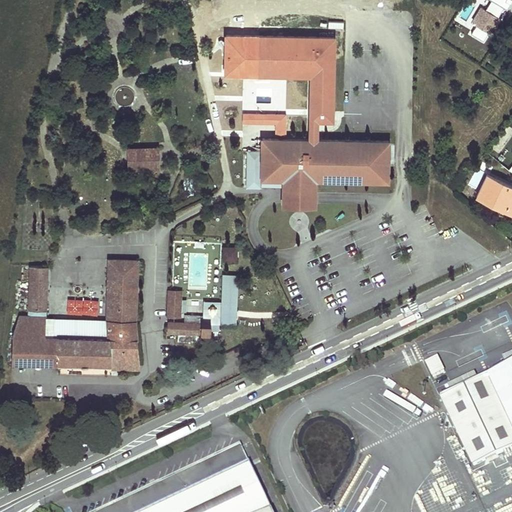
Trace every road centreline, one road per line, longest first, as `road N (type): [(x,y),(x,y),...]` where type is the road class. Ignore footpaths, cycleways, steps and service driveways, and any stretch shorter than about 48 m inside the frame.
road 1 (secondary): [(138,440),(511,266)]
road 2 (secondary): [(138,440),(0,498)]
road 3 (secondary): [(8,511),(121,457),(138,440)]
